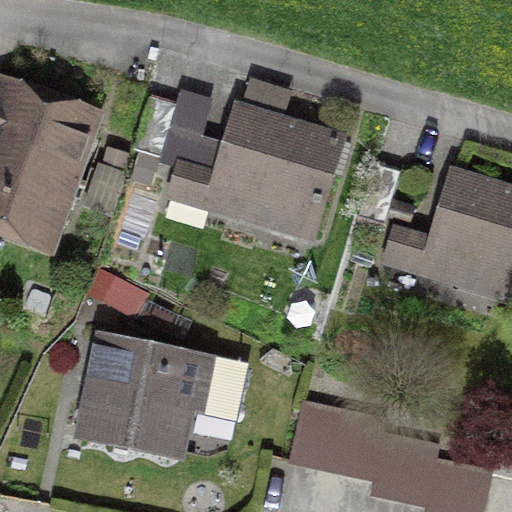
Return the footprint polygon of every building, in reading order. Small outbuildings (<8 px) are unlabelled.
[(0,241),(47,255),(88,114),(0,88),(0,241)] [(129,153),(155,161),(170,113),(144,105),(129,153)] [(166,203),(314,242),(339,147),(227,118),(211,180),(174,170),(166,203)] [(393,177),(368,170),(352,227),(376,234),(393,177)] [(511,305),(511,200),(445,181),(426,245),(390,235),(381,267),(511,305)] [(242,376),(96,348),(77,452),(185,472),(193,427),(231,434),(242,376)] [(476,511),(483,484),(425,471),(429,451),(376,440),(381,420),(292,401),(276,472),(364,491),(361,504),(400,511),(476,511)]
